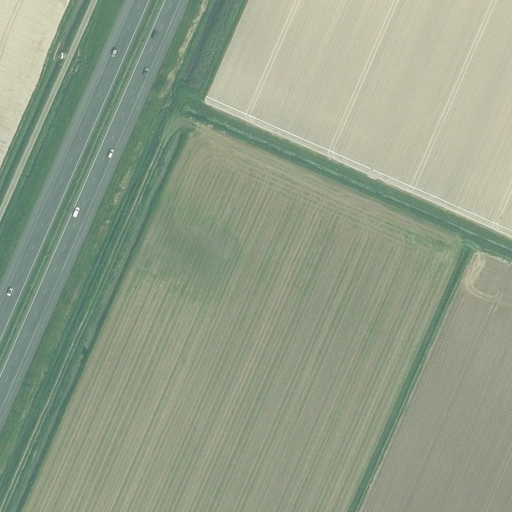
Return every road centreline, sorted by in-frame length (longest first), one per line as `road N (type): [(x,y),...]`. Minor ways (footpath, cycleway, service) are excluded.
road 1 (motorway): [(0,395),(172,0)]
road 2 (motorway): [(141,0),(0,322)]
road 3 (unclassified): [(93,0),(0,211)]
